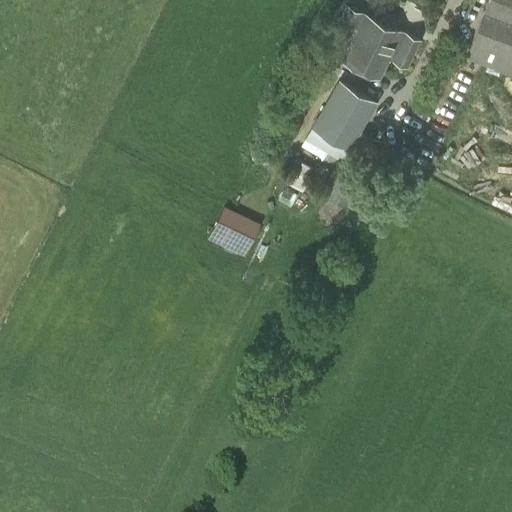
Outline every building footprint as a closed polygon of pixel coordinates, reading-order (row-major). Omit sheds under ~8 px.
[(511,11),(511,0),(488,0),(485,9),(510,18),(511,11)] [(391,59),(404,30),(368,13),(348,3),(336,30),(351,37),(355,28),(359,30),(345,61),(382,78),(391,59)] [(404,30),(391,59),(407,66),(420,37),(404,30)] [(351,148),(377,100),(337,78),(310,125),(351,148)] [(484,142),(461,154),(468,168),(491,155),(484,142)] [(353,209),(369,176),(337,159),(320,192),(353,209)] [(209,239),(247,257),(264,221),(226,203),(209,239)]
